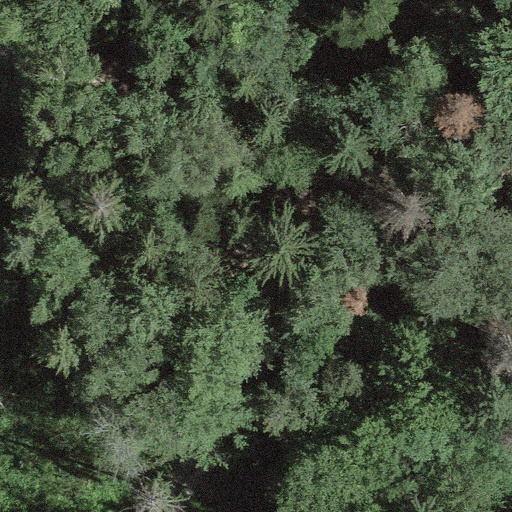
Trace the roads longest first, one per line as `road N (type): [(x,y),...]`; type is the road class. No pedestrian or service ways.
road 1 (track): [(511,151),(364,237),(0,123)]
road 2 (track): [(364,237),(213,511)]
